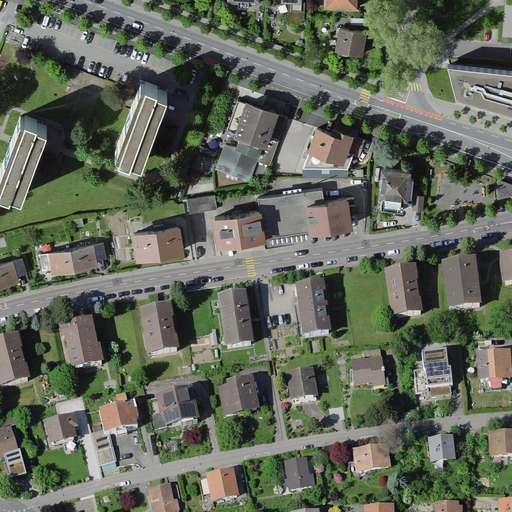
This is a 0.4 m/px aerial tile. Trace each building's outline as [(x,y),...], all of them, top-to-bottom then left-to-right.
[(368,24),(338,18),(334,42),(364,48),(368,24)] [(511,109),(511,67),(447,59),(456,95),(511,109)] [(166,92),(145,85),(131,123),(151,131),(166,92)] [(244,90),(232,126),(266,138),(279,102),(244,90)] [(318,114),(306,144),(354,162),(365,132),(318,114)] [(44,126),(23,119),(9,157),(30,165),(44,126)] [(151,131),(131,123),(117,161),(137,169),(151,131)] [(414,160),(380,155),(375,196),(409,200),(414,160)] [(30,165),(9,157),(0,182),(0,196),(16,203),(30,165)] [(511,182),(499,178),(498,178),(498,180),(498,196),(498,198),(500,198),(511,194),(511,182)] [(260,207),(265,237),(311,230),(348,224),(352,224),(347,194),(325,197),(323,187),(259,196),(260,207)] [(214,194),(187,198),(189,213),(216,208),(214,194)] [(425,195),(414,194),(412,209),(423,210),(425,195)] [(264,237),(265,237),(260,207),(214,214),(218,244),(264,237)] [(126,222),(132,253),(184,244),(178,213),(126,222)] [(105,251),(102,235),(71,242),(77,266),(99,261),(97,253),(105,251)] [(77,266),(71,242),(39,250),(43,268),(54,265),(55,271),(77,266)] [(511,243),(500,246),(510,306),(511,306),(511,243)] [(473,248),(441,254),(450,305),(483,299),(473,248)] [(25,269),(21,253),(0,257),(0,283),(19,279),(17,271),(25,269)] [(415,260),(385,264),(392,312),(421,308),(415,260)] [(326,277),(297,280),(303,332),(332,329),(326,277)] [(244,284),(216,288),(224,343),(253,338),(244,284)] [(169,296),(140,302),(150,348),(178,342),(169,296)] [(91,311),(59,318),(71,365),(102,358),(91,311)] [(16,328),(0,333),(0,383),(31,374),(16,328)] [(450,344),(421,347),(425,383),(453,380),(450,344)] [(511,356),(511,346),(477,347),(478,381),(511,379),(511,356)] [(384,354),(353,356),(354,388),(386,387),(384,354)] [(312,363),(282,370),(290,399),(319,391),(312,363)] [(250,373),(217,382),(226,415),(259,405),(250,373)] [(191,381),(155,389),(163,424),(199,416),(191,381)] [(133,395),(97,403),(102,427),(138,419),(133,395)] [(305,415),(314,415),(313,402),(305,402),(305,415)] [(73,416),(44,423),(50,448),(79,441),(73,416)] [(12,425),(0,428),(0,456),(20,452),(12,425)] [(511,428),(490,432),(494,453),(511,450),(511,428)] [(101,430),(92,433),(100,465),(115,461),(109,436),(103,437),(101,430)] [(452,434),(427,437),(430,459),(455,456),(452,434)] [(387,441),(352,448),(357,470),(391,464),(387,441)] [(307,457),(284,460),(288,491),(311,488),(307,457)] [(234,466),(204,472),(210,500),(240,494),(234,466)] [(180,511),(175,484),(148,489),(152,511),(180,511)] [(511,511),(511,498),(499,499),(499,511),(511,511)] [(393,511),(393,503),(363,505),(363,511),(393,511)] [(458,511),(459,503),(434,503),(433,511),(458,511)]
